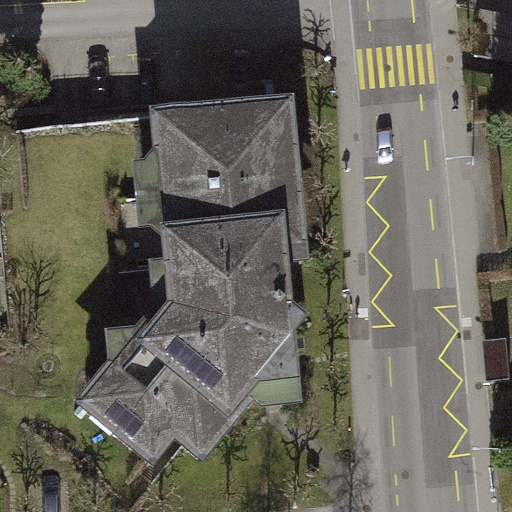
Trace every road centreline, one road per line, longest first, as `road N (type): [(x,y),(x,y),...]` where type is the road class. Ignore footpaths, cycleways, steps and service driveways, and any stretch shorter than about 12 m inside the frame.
road 1 (tertiary): [(429,511),(393,1)]
road 2 (residential): [(0,20),(393,1)]
